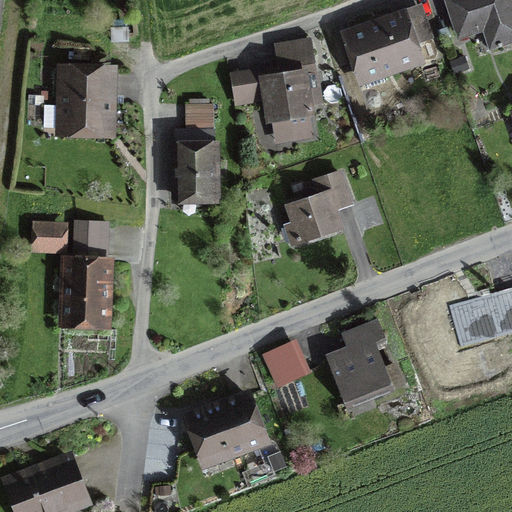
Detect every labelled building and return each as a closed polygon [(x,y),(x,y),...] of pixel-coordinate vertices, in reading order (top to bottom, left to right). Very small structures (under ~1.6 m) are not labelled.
[(511,6),(510,0),(446,0),(458,35),(490,25),(497,47),(502,46),(501,43),(511,39),(511,6)] [(420,10),(349,34),(364,77),(415,59),(410,44),(429,37),(420,10)] [(232,75),(236,102),(268,97),(271,117),(285,114),(287,132),(295,138),(312,135),(302,74),(315,72),(310,40),(282,44),(286,66),(232,75)] [(111,72),(64,70),(62,131),(109,132),(111,72)] [(214,132),(176,132),(176,197),(215,197),(214,132)] [(287,225),(293,242),(300,239),(300,241),(339,227),(332,206),(348,200),(338,172),(315,180),(320,193),(288,205),(294,222),(287,225)] [(107,256),(109,224),(79,222),(77,254),(107,256)] [(62,248),(63,227),(37,227),(37,247),(62,248)] [(65,321),(104,322),(106,261),(68,259),(65,321)] [(511,287),(449,305),(460,347),(511,332),(511,287)] [(357,347),(328,359),(348,408),(394,389),(374,341),(385,337),(378,318),(349,330),(357,347)] [(266,355),(279,384),(305,372),(292,343),(266,355)] [(265,440),(248,394),(188,417),(205,462),(265,440)] [(8,483),(19,511),(57,511),(87,501),(70,458),(8,483)]
